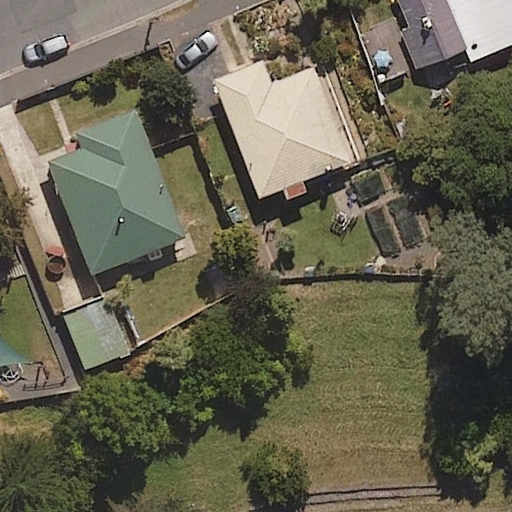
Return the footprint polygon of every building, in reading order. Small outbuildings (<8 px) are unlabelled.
[(408,77),(469,54),(448,0),(394,0),(403,21),(389,27),(408,77)] [(511,0),(448,0),(469,54),(473,64),(511,48),(511,0)] [(309,193),(305,184),(356,165),(319,68),(274,86),(265,63),(217,82),(266,209),(309,193)] [(43,170),(88,282),(142,260),(146,269),(160,264),(156,255),(183,244),(132,117),(72,140),(78,156),(43,170)] [(414,259),(454,244),(433,187),(393,202),(414,259)] [(73,385),(125,361),(97,301),(45,325),(73,385)]
